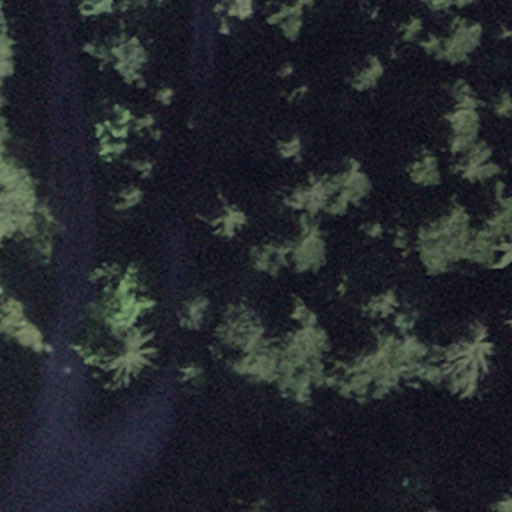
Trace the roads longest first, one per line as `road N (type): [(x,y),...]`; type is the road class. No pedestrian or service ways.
road 1 (track): [(31,511),(74,496),(114,462),(153,409),(179,337),(180,120),(193,0)]
road 2 (unclassified): [(0,494),(52,415),(70,359),(75,260),(48,0)]
